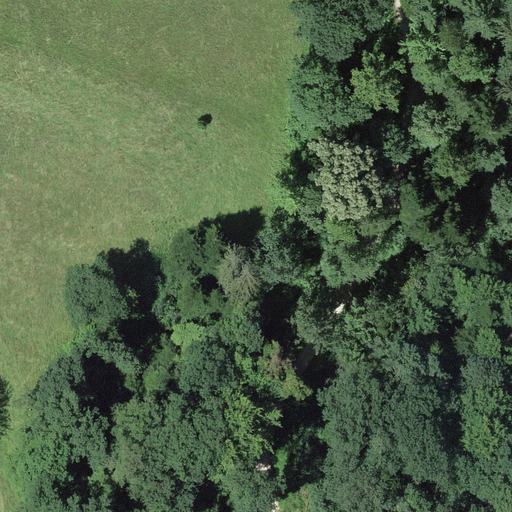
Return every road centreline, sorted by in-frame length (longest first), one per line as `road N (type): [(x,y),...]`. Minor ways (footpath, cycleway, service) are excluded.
road 1 (track): [(425,92),(389,205),(287,379),(270,434),(273,511)]
road 2 (track): [(398,0),(425,92),(511,121)]
